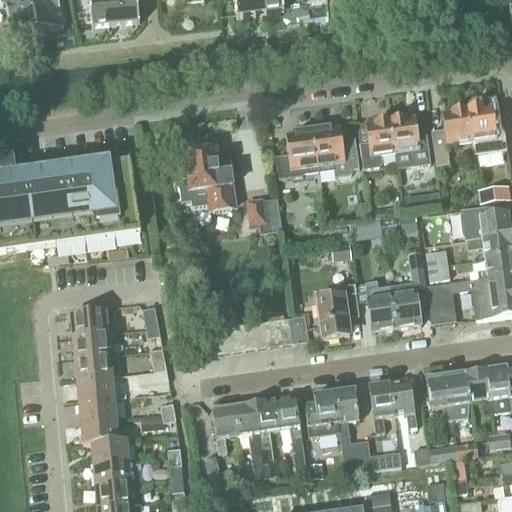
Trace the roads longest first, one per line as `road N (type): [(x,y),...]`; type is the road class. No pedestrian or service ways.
road 1 (residential): [(119,113),(511,61)]
road 2 (residential): [(173,389),(511,342)]
road 3 (residential): [(58,511),(43,306),(153,290)]
road 4 (unclassified): [(0,135),(119,113)]
